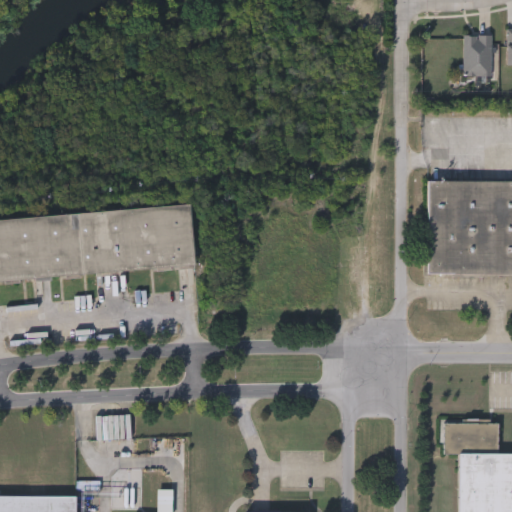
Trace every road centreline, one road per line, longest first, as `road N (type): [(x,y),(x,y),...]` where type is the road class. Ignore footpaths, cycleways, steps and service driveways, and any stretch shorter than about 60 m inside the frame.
road 1 (tertiary): [(401,350),(193,350),(0,367)]
road 2 (tertiary): [(0,403),(401,393)]
road 3 (residential): [(404,0),(401,350)]
road 4 (tertiary): [(401,350),(352,393),(350,511)]
road 5 (tertiary): [(400,511),(401,350)]
